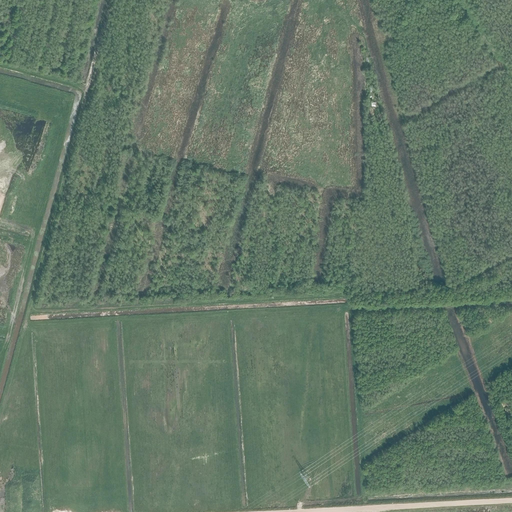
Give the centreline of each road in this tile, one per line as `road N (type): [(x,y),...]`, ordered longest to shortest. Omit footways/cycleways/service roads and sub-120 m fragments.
road 1 (track): [(511,498),(275,511)]
road 2 (track): [(354,308),(511,301)]
